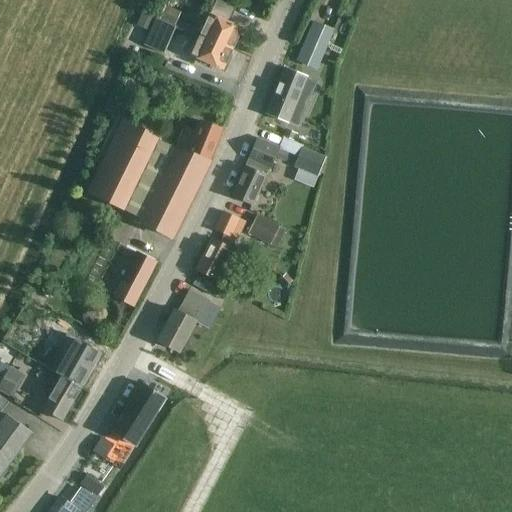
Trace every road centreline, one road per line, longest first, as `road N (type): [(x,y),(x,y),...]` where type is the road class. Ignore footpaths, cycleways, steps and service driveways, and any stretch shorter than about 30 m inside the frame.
road 1 (unclassified): [(25,511),(106,391),(195,227),(292,0)]
road 2 (track): [(190,511),(243,413),(128,352)]
